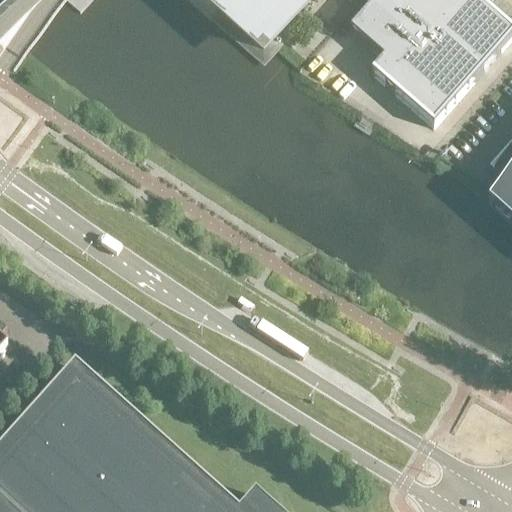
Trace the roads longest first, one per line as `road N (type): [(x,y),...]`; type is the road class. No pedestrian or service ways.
road 1 (unclassified): [(511,497),(244,334),(0,163)]
road 2 (unclassified): [(0,212),(255,389),(455,511)]
